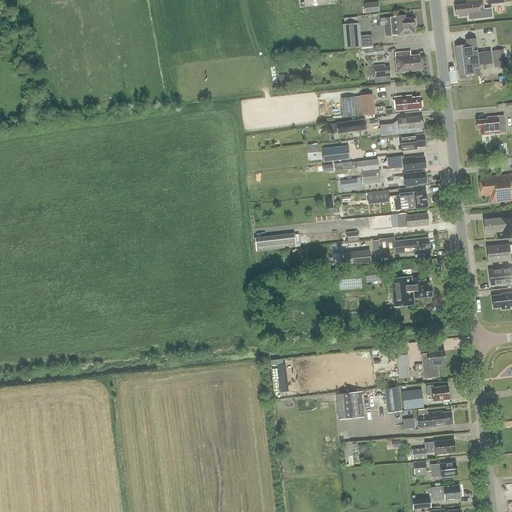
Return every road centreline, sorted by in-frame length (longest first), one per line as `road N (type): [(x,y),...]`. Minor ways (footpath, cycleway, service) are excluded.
road 1 (secondary): [(473,340),(435,0)]
road 2 (track): [(255,342),(295,349),(473,329)]
road 3 (secondary): [(493,511),(473,340)]
